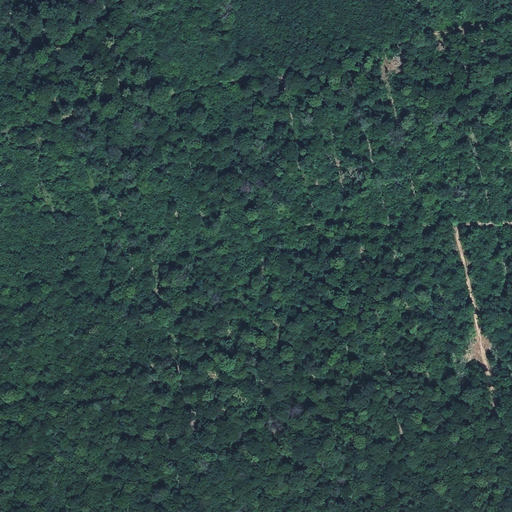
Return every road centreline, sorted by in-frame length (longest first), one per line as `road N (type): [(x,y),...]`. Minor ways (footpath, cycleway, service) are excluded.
road 1 (track): [(0,290),(316,221),(455,225),(414,40)]
road 2 (track): [(511,222),(455,225),(496,417),(511,414)]
